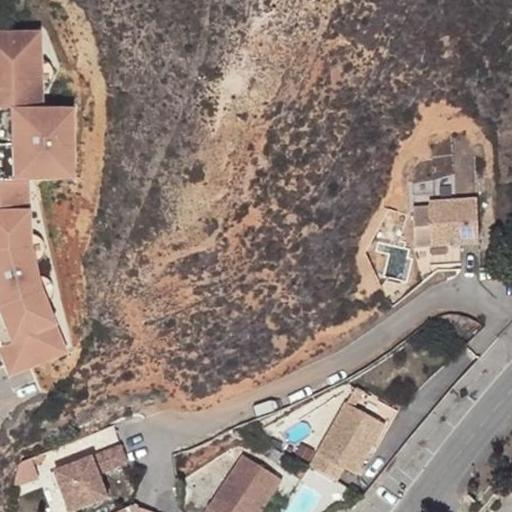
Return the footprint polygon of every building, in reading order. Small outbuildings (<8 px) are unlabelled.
[(40,32),(0,32),(0,348),(2,348),(8,363),(2,366),(7,378),(66,354),(40,290),(31,248),(28,181),(63,180),(63,165),(74,165),(73,124),(60,124),(60,109),(33,109),(33,102),(42,101),(40,32)] [(73,109),(60,109),(60,124),(73,124),(73,109)] [(63,165),(63,180),(74,180),(74,165),(63,165)] [(410,232),(454,227),(449,180),(404,186),(410,232)] [(358,375),(347,391),(355,396),(366,381),(358,375)] [(355,396),(347,391),(305,450),(329,467),(338,455),(350,463),(383,416),(355,396)] [(105,432),(40,458),(56,499),(93,484),(83,460),(112,448),(105,432)] [(236,441),(184,507),(190,511),(237,511),(272,468),(236,441)] [(147,511),(142,499),(114,511),(147,511)]
